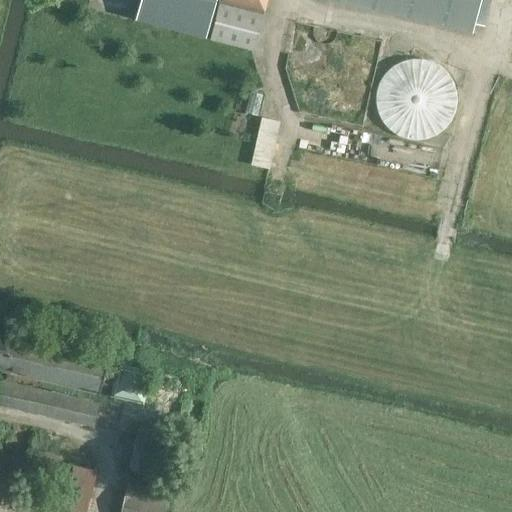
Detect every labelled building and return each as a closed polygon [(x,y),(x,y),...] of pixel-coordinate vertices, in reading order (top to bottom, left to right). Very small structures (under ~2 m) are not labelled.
[(212,0),(137,0),(133,17),(203,35),(212,0)] [(265,0),(217,0),(208,36),(254,48),(265,0)] [(332,0),(472,31),(479,0),(332,0)] [(447,120),(448,117),(449,116),(450,113),(452,110),(452,107),(453,105),(453,103),(454,101),(454,99),(454,96),(453,92),(453,90),(453,88),(452,85),(451,83),(450,80),(449,78),(448,76),(446,74),(444,71),(441,68),(439,66),(435,63),(431,61),(427,59),(423,58),(419,57),(415,57),(413,57),(410,57),(405,58),(403,59),(400,60),(396,61),(393,63),(390,65),(386,68),(384,71),(380,75),(379,77),(378,79),(376,83),(376,85),(375,87),(374,90),(374,91),(374,95),(374,99),(374,103),(375,106),(376,110),(377,112),(378,115),(380,119),(382,121),(384,124),(386,126),(389,128),(392,130),(395,132),(398,134),(401,135),(404,136),(407,137),(411,137),(415,137),(418,137),(422,136),(425,136),(427,135),(431,133),(434,132),(436,130),(439,128),(442,125),(444,123),(447,120)] [(262,114),(255,162),(274,164),(281,117),(262,114)] [(0,368),(6,370),(4,379),(0,378),(0,402),(94,424),(100,402),(15,382),(16,378),(14,378),(15,372),(98,391),(101,382),(111,385),(114,372),(104,369),(107,356),(0,330),(0,368)] [(120,360),(114,393),(145,400),(152,366),(120,360)] [(174,433),(140,425),(130,468),(164,477),(174,433)] [(71,463),(60,461),(62,454),(29,446),(20,486),(52,493),(49,505),(77,511),(84,511),(95,469),(71,463)] [(165,511),(170,493),(127,483),(120,511),(165,511)]
